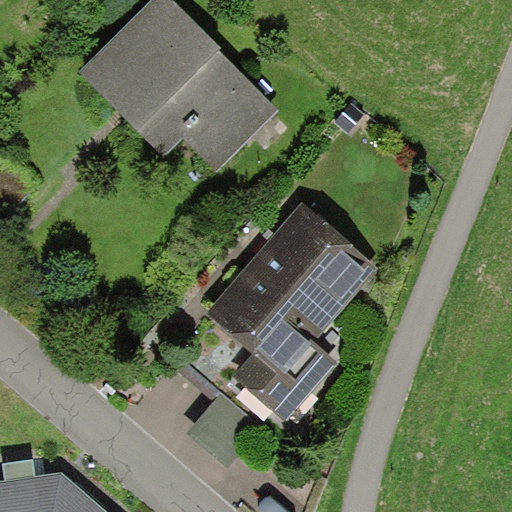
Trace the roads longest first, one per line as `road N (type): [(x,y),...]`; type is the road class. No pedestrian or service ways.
road 1 (unclassified): [(370,511),(511,121)]
road 2 (residential): [(0,347),(182,511)]
